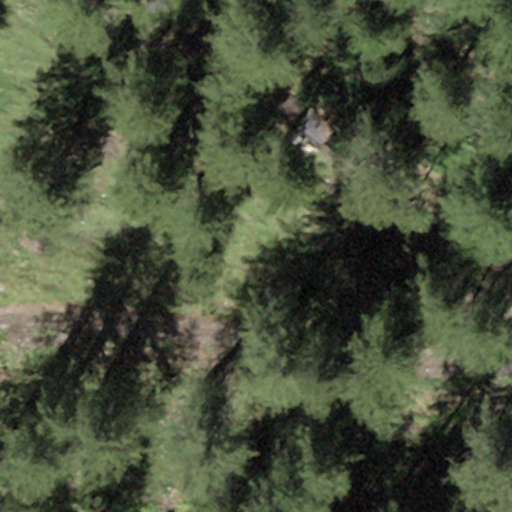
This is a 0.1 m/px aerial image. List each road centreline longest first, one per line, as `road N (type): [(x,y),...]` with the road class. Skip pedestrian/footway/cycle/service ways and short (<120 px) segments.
road 1 (track): [(511,354),(0,315)]
road 2 (track): [(142,0),(511,239)]
